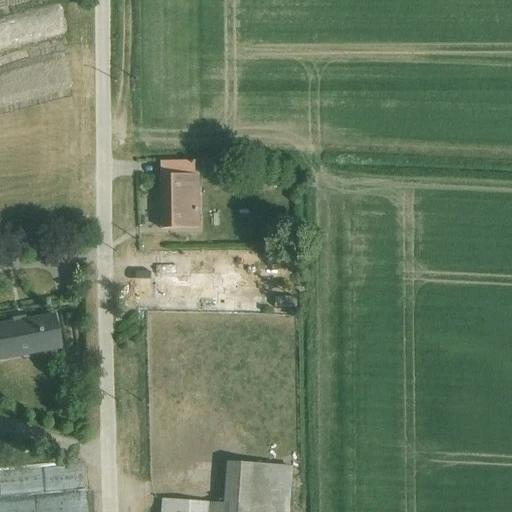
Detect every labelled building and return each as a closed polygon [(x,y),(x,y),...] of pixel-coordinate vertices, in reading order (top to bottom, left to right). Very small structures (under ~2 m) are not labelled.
[(194,164),(159,163),(160,230),(199,230),(199,175),(194,176),(194,164)] [(182,265),(160,266),(160,276),(182,276),(182,265)] [(190,277),(160,278),(161,300),(214,298),(214,287),(235,287),(235,274),(216,274),(216,275),(190,275),(190,277)] [(218,291),(217,311),(262,313),(262,297),(235,296),(235,292),(218,291)] [(0,360),(61,348),(55,317),(0,327),(0,360)] [(90,511),(88,462),(11,466),(13,511),(90,511)] [(163,501),(161,511),(288,511),(292,467),(226,462),(226,464),(223,506),(163,501)]
